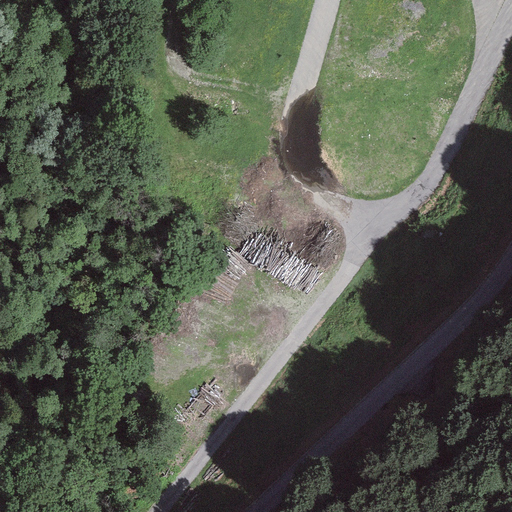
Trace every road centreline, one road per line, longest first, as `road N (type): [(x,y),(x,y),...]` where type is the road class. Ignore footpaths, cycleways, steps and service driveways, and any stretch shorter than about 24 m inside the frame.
road 1 (unclassified): [(256,511),(472,308),(511,258)]
road 2 (track): [(292,117),(187,89),(170,52),(175,0)]
